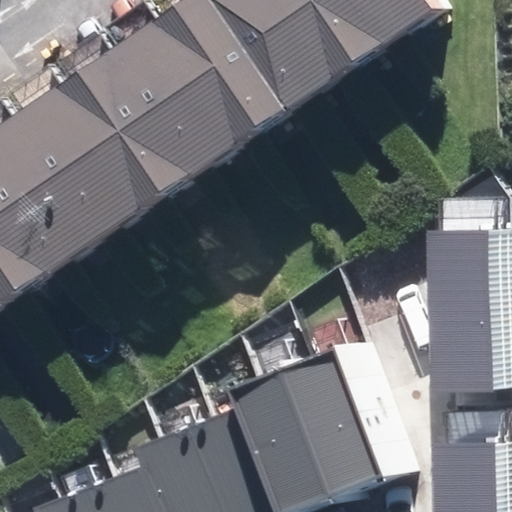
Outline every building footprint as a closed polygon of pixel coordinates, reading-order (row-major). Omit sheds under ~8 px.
[(249,0),(219,0),(191,20),(267,131),(317,97),(249,0)] [(332,0),(249,0),(317,97),(373,58),(332,0)] [(382,0),(332,0),(373,58),(407,35),(382,0)] [(382,0),(407,35),(457,0),(382,0)] [(191,20),(139,56),(215,166),(267,131),(191,20)] [(139,56),(93,87),(170,197),(215,166),(139,56)] [(93,87),(44,120),(121,231),(170,197),(93,87)] [(44,120),(0,150),(0,156),(74,263),(121,231),(44,120)] [(0,156),(0,261),(25,297),(74,263),(0,156)] [(489,388),(488,230),(427,230),(428,389),(489,388)] [(0,261),(0,313),(25,297),(0,261)] [(371,335),(315,355),(362,484),(418,464),(371,335)] [(259,398),(299,506),(362,484),(315,355),(252,378),(259,398)] [(206,416),(240,511),(301,511),(299,506),(259,398),(252,378),(227,388),(234,406),(206,416)] [(156,435),(183,511),(240,511),(206,416),(156,435)] [(140,469),(109,480),(120,511),(183,511),(156,435),(133,451),(140,469)] [(497,511),(497,442),(436,442),(436,511),(497,511)] [(120,511),(109,480),(62,500),(66,511),(120,511)] [(36,511),(66,511),(62,500),(36,510),(36,511)]
